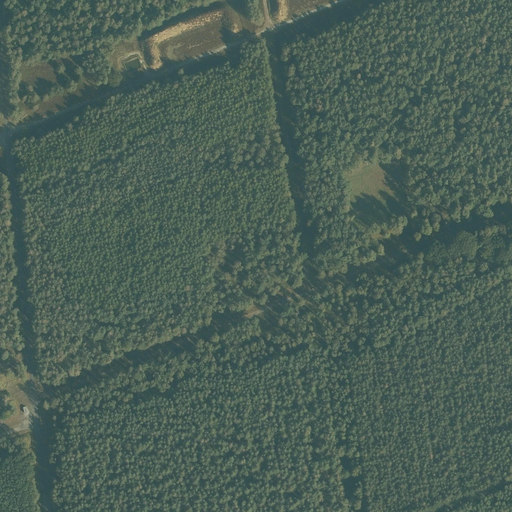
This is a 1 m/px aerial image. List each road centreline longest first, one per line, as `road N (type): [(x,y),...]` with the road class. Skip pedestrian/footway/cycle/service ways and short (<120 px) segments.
road 1 (track): [(36,404),(511,215)]
road 2 (track): [(0,50),(38,424)]
road 3 (track): [(0,136),(342,0)]
road 4 (track): [(310,294),(264,0)]
